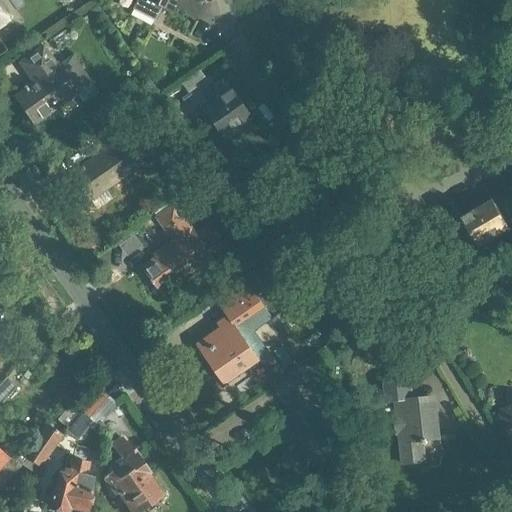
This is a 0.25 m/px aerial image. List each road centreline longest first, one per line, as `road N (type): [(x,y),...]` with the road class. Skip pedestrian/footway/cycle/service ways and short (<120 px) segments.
road 1 (residential): [(229,511),(0,181)]
road 2 (residential): [(225,0),(259,93),(325,166),(359,186),(413,196),(446,188),(511,151)]
road 3 (track): [(511,490),(408,298),(413,196)]
